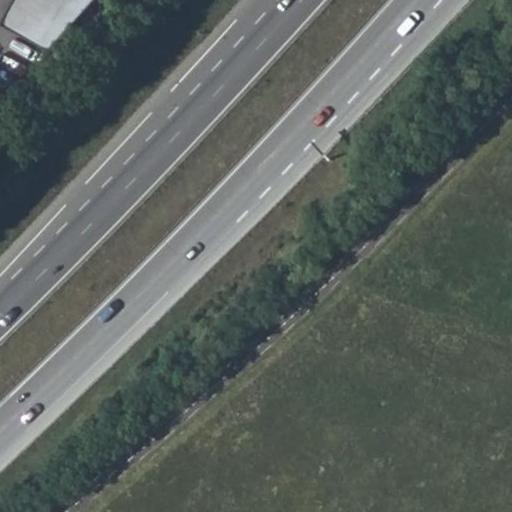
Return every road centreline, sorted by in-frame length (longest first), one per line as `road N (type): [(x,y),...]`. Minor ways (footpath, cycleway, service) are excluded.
road 1 (trunk): [(0,431),(227,206),(416,0)]
road 2 (trunk): [(303,0),(0,316)]
